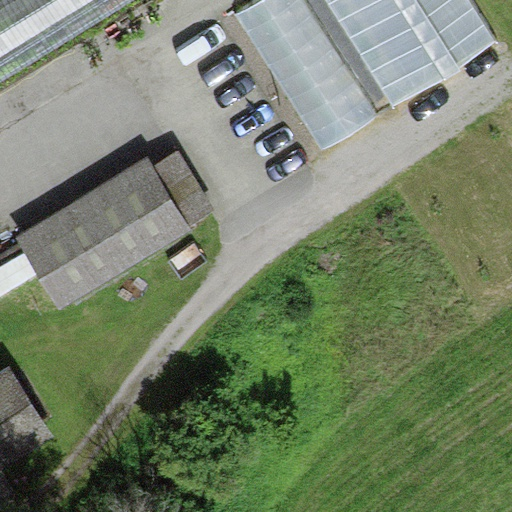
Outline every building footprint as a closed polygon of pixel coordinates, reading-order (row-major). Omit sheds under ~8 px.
[(0,0),(0,63),(102,0),(0,0)] [(290,0),(257,0),(228,19),(312,152),(365,119),(290,0)] [(472,0),(334,0),(391,108),(499,51),(472,0)] [(17,222),(54,283),(176,208),(139,148),(17,222)] [(6,354),(0,357),(0,486),(10,480),(0,463),(0,434),(41,410),(6,354)] [(138,511),(134,502),(113,511),(138,511)]
